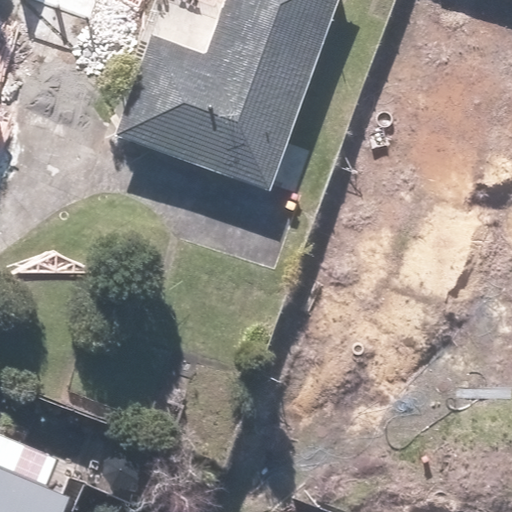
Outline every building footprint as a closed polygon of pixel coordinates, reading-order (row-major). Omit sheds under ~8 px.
[(119,0),(43,0),(111,23),(119,0)] [(164,30),(126,133),(278,189),(348,0),(232,0),(214,49),(164,30)] [(0,139),(11,103),(0,99),(0,139)] [(511,160),(424,132),(376,282),(477,319),(465,352),(511,367),(511,160)] [(79,511),(85,496),(58,487),(70,451),(0,428),(0,511),(79,511)]
